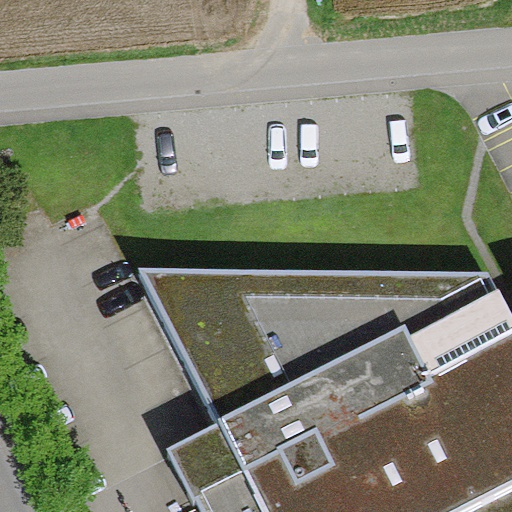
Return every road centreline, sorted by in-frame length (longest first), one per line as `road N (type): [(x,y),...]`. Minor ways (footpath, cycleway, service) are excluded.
road 1 (residential): [(0,94),(511,44)]
road 2 (unknown): [(152,511),(152,481),(109,364),(35,232)]
